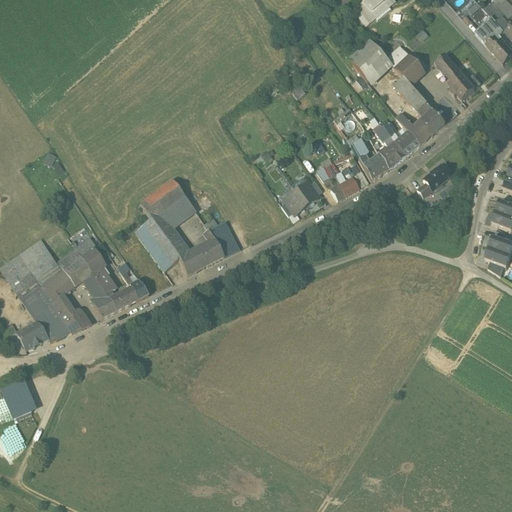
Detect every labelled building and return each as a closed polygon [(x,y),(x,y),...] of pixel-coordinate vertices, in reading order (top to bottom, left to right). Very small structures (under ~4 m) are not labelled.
[(359,0),(364,4),(357,10),(363,17),(360,20),(365,26),(368,23),(394,2),(392,0),(359,0)] [(505,0),(493,0),(490,3),(503,17),(499,21),(503,24),(511,15),(511,6),(509,4),(505,0)] [(476,2),(466,11),(470,15),(480,6),(476,2)] [(503,17),(490,3),(481,11),(489,20),(503,33),(508,39),(511,35),(511,29),(510,28),(508,29),(503,24),(499,21),(503,17)] [(511,56),(511,54),(506,48),(501,42),(499,44),(495,40),(497,38),(503,33),(489,20),(474,33),(502,65),(511,56)] [(369,42),(353,24),(344,31),(361,49),(369,42)] [(378,52),(369,42),(361,49),(355,55),(349,60),(372,88),(393,68),(386,61),(378,52)] [(390,57),(383,48),(378,52),(386,61),(390,57)] [(390,57),(386,61),(393,68),(395,70),(408,57),(400,48),(390,57)] [(351,51),(346,56),(349,60),(355,55),(351,51)] [(461,74),(445,55),(434,65),(450,83),(461,74)] [(425,74),(408,57),(395,70),(394,70),(402,79),(403,79),(411,87),(425,74)] [(461,74),(450,83),(447,86),(450,90),(448,91),(455,98),(456,97),(461,102),(475,89),(467,81),(461,74)] [(473,76),(467,81),(475,89),(481,85),(473,76)] [(411,87),(403,79),(402,79),(385,94),(397,108),(407,99),(423,118),(432,111),(411,87)] [(301,88),(292,93),(297,100),(305,95),(301,88)] [(336,123),(352,113),(349,107),(333,118),(336,123)] [(432,111),(423,118),(419,122),(432,135),(445,124),(432,111)] [(432,135),(419,122),(407,131),(419,146),(432,135)] [(398,139),(388,124),(383,128),(393,143),(398,139)] [(393,143),(383,128),(375,133),(383,144),(384,143),(387,147),(393,143)] [(407,131),(398,139),(393,143),(405,158),(419,146),(407,131)] [(359,138),(350,143),(358,157),(365,153),(367,151),(359,138)] [(320,141),(313,145),(317,154),(324,150),(320,141)] [(405,158),(393,143),(387,147),(380,153),(390,169),(405,158)] [(267,151),(257,158),(261,164),(271,157),(267,151)] [(370,160),(365,153),(358,157),(362,165),(370,160)] [(370,160),(362,165),(372,180),(389,170),(379,154),(370,160)] [(48,156),(42,167),(50,171),(55,160),(48,156)] [(450,167),(445,161),(441,164),(446,170),(450,167)] [(333,163),(324,167),(329,177),(335,174),(338,172),(333,163)] [(446,170),(441,164),(428,175),(436,186),(450,175),(446,170)] [(57,166),(52,169),(58,180),(64,176),(57,166)] [(362,170),(354,174),(362,186),(369,182),(362,170)] [(344,182),(338,172),(335,174),(341,184),(344,182)] [(436,186),(428,175),(424,178),(426,180),(432,189),(436,186)] [(344,182),(341,184),(338,185),(345,196),(360,188),(353,177),(344,182)] [(432,189),(426,180),(417,188),(424,196),(432,189)] [(315,181),(310,184),(318,194),(323,191),(315,181)] [(458,188),(453,181),(445,187),(450,193),(458,188)] [(511,183),(507,181),(503,193),(511,195),(511,183)] [(171,182),(138,206),(150,222),(179,260),(189,250),(174,230),(196,214),(171,182)] [(310,184),(309,182),(297,191),(308,205),(320,197),(318,194),(310,184)] [(345,196),(338,185),(331,189),(338,200),(345,196)] [(308,205),(297,191),(285,199),(286,202),(294,212),(295,214),(308,205)] [(294,212),(286,202),(281,205),(289,215),(294,212)] [(511,208),(499,204),(495,215),(511,221),(511,208)] [(511,221),(495,215),(491,227),(511,234),(511,221)] [(179,260),(150,222),(134,233),(163,273),(179,260)] [(225,222),(209,230),(214,240),(224,258),(239,250),(225,222)] [(214,240),(209,230),(202,235),(207,242),(208,241),(209,243),(214,240)] [(89,240),(74,251),(80,261),(85,258),(94,252),(96,250),(89,240)] [(208,241),(207,242),(197,247),(207,268),(225,258),(224,258),(214,240),(209,243),(208,241)] [(511,254),(511,246),(492,240),(488,251),(511,259),(511,254)] [(55,264),(40,242),(0,268),(0,270),(21,302),(39,290),(62,274),(61,273),(80,261),(74,251),(55,264)] [(197,247),(189,250),(199,272),(207,268),(197,247)] [(189,250),(179,260),(187,278),(199,272),(189,250)] [(511,259),(488,251),(484,262),(507,270),(511,259)] [(94,252),(85,258),(80,261),(91,277),(101,271),(105,268),(94,252)] [(80,261),(61,273),(62,274),(73,290),(82,284),(94,302),(104,297),(91,277),(80,261)] [(101,271),(91,277),(104,297),(107,301),(108,300),(113,298),(110,294),(114,292),(101,271)] [(133,284),(125,272),(120,275),(128,286),(133,284)] [(136,282),(133,284),(128,286),(130,290),(136,303),(147,297),(136,282)] [(69,334),(49,305),(39,290),(21,302),(37,324),(47,339),(50,344),(69,334)] [(130,290),(113,298),(108,300),(115,313),(136,303),(130,290)] [(74,311),(62,295),(49,305),(69,334),(71,337),(92,326),(83,314),(81,312),(80,311),(78,310),(75,311),(74,311)] [(108,300),(107,301),(95,307),(101,320),(115,313),(108,300)] [(47,339),(37,324),(17,334),(21,342),(22,344),(22,343),(26,351),(33,347),(34,348),(35,347),(35,345),(40,342),(41,344),(42,344),(41,343),(47,339)] [(44,372),(2,391),(14,420),(30,413),(24,397),(50,386),(44,372)]
